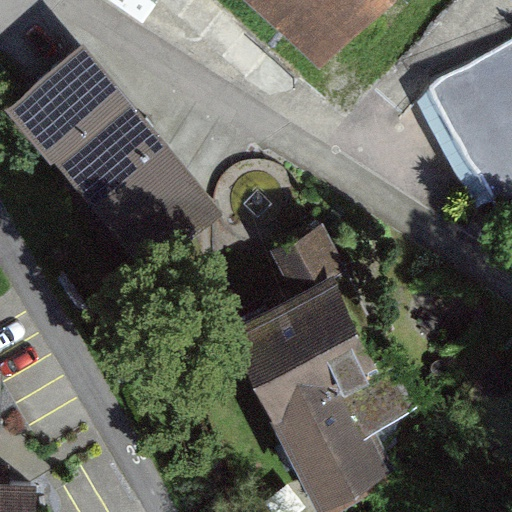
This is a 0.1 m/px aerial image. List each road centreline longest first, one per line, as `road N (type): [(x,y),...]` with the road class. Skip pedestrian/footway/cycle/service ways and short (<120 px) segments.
road 1 (residential): [(511,276),(102,21),(59,2),(0,6)]
road 2 (residential): [(0,222),(164,511)]
